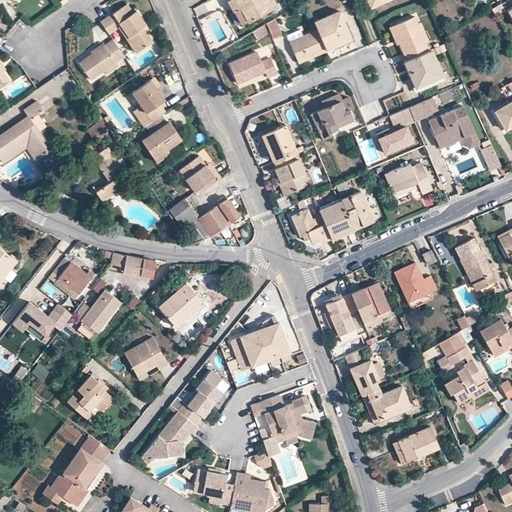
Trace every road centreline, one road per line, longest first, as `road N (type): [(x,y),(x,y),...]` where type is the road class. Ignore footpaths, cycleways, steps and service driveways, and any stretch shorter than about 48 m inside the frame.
road 1 (residential): [(190,511),(124,467),(119,455),(276,248)]
road 2 (residential): [(276,248),(184,255),(111,243),(0,194)]
road 3 (residential): [(511,186),(291,284)]
road 4 (residential): [(511,424),(464,469),(370,511)]
road 5 (residential): [(322,367),(367,511)]
road 6 (residential): [(226,117),(276,248)]
road 7 (residential): [(173,0),(226,117)]
road 8 (residential): [(335,70),(376,57),(388,80),(372,93),(341,70)]
road 9 (residential): [(234,434),(247,394),(322,367)]
